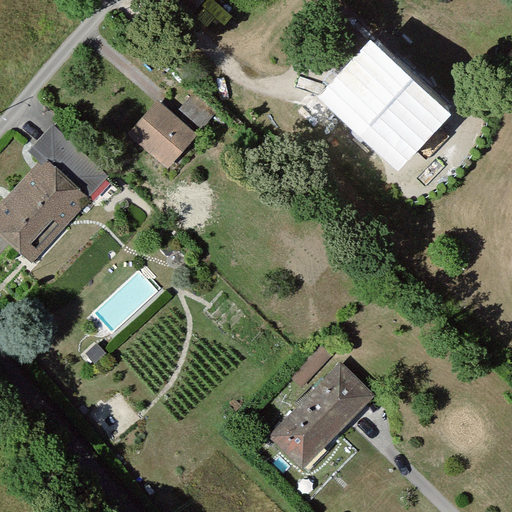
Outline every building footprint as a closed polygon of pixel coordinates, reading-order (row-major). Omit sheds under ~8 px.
[(188,0),(200,10),(208,0),(188,0)] [(362,54),(327,91),(391,152),(441,100),(392,53),(377,69),(362,54)] [(183,109),(206,129),(220,112),(196,93),(183,109)] [(161,105),(136,134),(173,165),(197,136),(161,105)] [(51,160),(0,213),(0,229),(34,262),(93,200),(51,160)] [(320,343),(290,373),(304,387),(334,356),(320,343)] [(300,467),(374,393),(340,360),(267,434),(300,467)]
